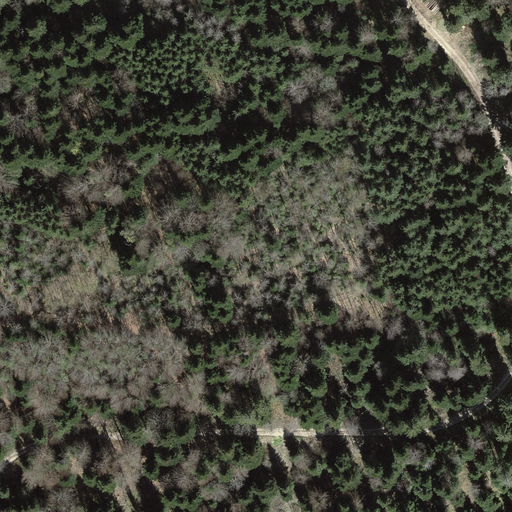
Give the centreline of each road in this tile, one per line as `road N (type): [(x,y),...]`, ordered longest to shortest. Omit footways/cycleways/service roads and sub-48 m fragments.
road 1 (track): [(0,466),(26,447),(74,431),(443,421),(493,398),(511,374)]
road 2 (track): [(208,23),(286,52),(339,47),(369,61),(472,79)]
road 3 (track): [(511,181),(472,79),(408,0)]
road 4 (track): [(219,123),(369,61)]
